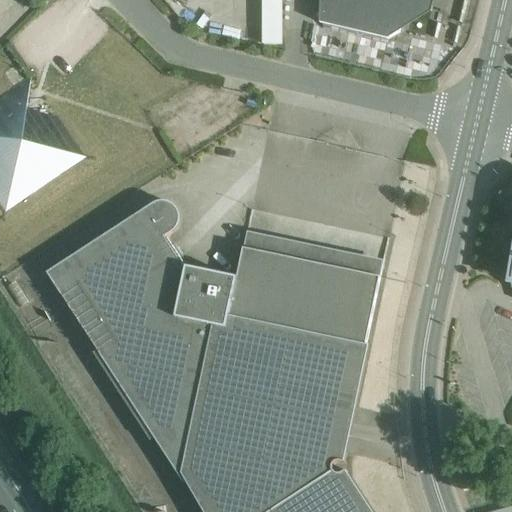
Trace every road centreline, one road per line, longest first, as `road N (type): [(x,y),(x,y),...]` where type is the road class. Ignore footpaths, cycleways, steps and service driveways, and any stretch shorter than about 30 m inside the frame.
road 1 (secondary): [(445,511),(421,396),(477,125)]
road 2 (unclassified): [(477,125),(225,65),(179,45),(132,0)]
road 3 (secondary): [(477,125),(508,0)]
